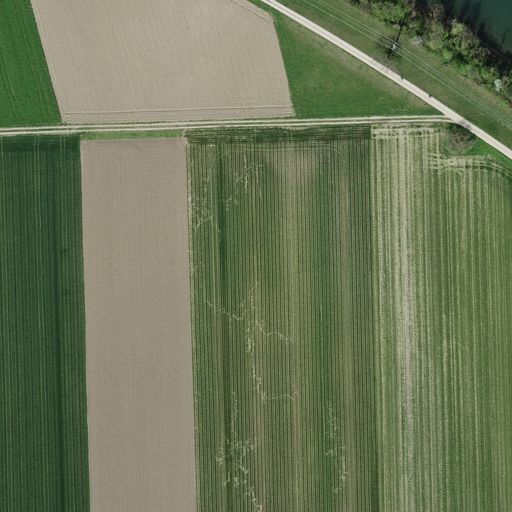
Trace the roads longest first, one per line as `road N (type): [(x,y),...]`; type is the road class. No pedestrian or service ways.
road 1 (track): [(0,133),(453,120)]
road 2 (track): [(511,162),(346,42),(262,0)]
